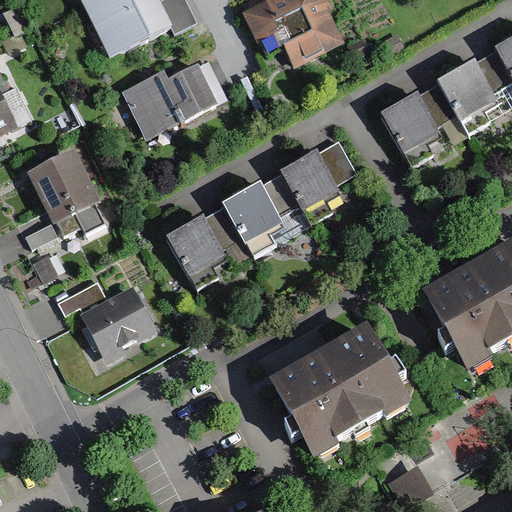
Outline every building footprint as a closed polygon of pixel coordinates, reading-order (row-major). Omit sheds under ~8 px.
[(152,0),(85,0),(115,59),(168,33),(152,0)] [(319,0),(254,0),(239,8),(266,61),(283,52),(295,72),(344,48),(319,0)] [(511,90),(511,80),(500,60),(445,90),(472,138),(509,118),(498,99),(511,90)] [(177,87),(171,74),(126,96),(151,145),(228,108),(209,71),(177,87)] [(456,122),(440,93),(386,124),(413,171),(449,151),(438,132),(456,122)] [(0,97),(0,146),(18,139),(0,97)] [(359,178),(343,149),(287,179),(315,228),(352,207),(341,188),(359,178)] [(82,157),(37,181),(65,234),(110,210),(82,157)] [(300,212),(283,182),(228,213),(255,262),(293,241),(282,222),(300,212)] [(224,216),(168,247),(195,296),(233,275),(222,256),(240,246),(224,216)] [(60,241),(53,229),(28,243),(35,256),(60,241)] [(511,356),(511,259),(429,307),(470,380),(511,356)] [(97,290),(58,311),(66,324),(79,317),(106,367),(155,341),(131,295),(106,308),(97,290)] [(372,341),(276,396),(318,470),(414,416),(372,341)] [(414,511),(434,501),(419,473),(382,493),(392,511),(414,511)]
